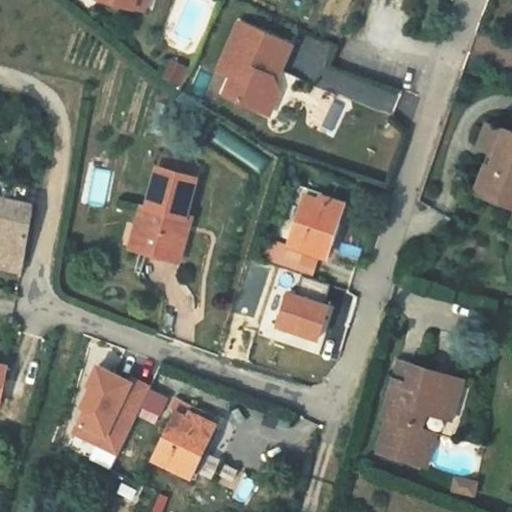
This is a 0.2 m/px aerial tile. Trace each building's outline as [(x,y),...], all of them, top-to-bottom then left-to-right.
[(277,38),(225,15),(204,63),(217,69),(210,87),(246,103),(252,89),(265,84),(259,69),(257,68),(259,62),(266,65),(277,38)] [(316,66),(310,89),(394,109),(399,86),(316,66)] [(265,84),(252,89),(246,103),(255,107),(265,84)] [(462,197),(493,208),(499,193),(509,193),(511,184),(511,136),(473,123),(464,147),(478,152),(462,197)] [(134,221),(151,225),(145,248),(180,257),(192,212),(186,210),(196,176),(159,165),(148,205),(139,203),(134,221)] [(511,214),(511,184),(509,193),(499,193),(493,208),(511,214)] [(0,223),(25,231),(31,195),(0,188),(0,223)] [(318,253),(323,255),(339,205),(303,194),(287,243),(318,253)] [(145,248),(151,225),(134,221),(128,244),(145,248)] [(25,231),(0,223),(0,249),(21,254),(25,231)] [(312,272),(318,253),(287,243),(280,241),(273,259),(312,272)] [(315,340),(326,307),(286,295),(276,328),(315,340)] [(422,427),(427,411),(454,419),(468,376),(416,361),(408,382),(393,377),(382,413),(387,415),(422,427)] [(82,404),(88,407),(75,433),(115,452),(146,387),(107,368),(105,371),(98,368),(82,404)] [(182,473),(206,427),(170,409),(147,456),(182,473)] [(454,419),(427,411),(422,427),(431,429),(449,435),(454,419)] [(422,427),(387,415),(376,450),(419,464),(431,429),(422,427)]
